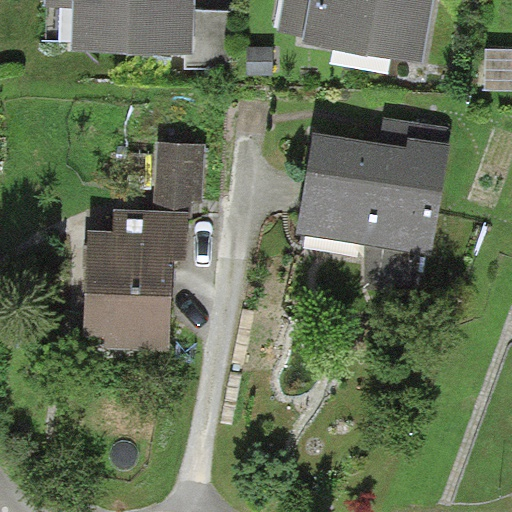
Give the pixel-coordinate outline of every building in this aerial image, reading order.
[(45,0),(45,9),(74,10),(72,53),(194,57),(195,0),(45,0)] [(425,66),(435,0),(283,0),(278,34),(304,38),(302,46),(425,66)] [(274,49),(249,50),(249,77),(274,76),(274,49)] [(511,51),(487,51),(485,92),(511,93),(511,51)] [(387,146),(314,134),(298,236),(434,257),(452,147),(409,140),(408,149),(387,146)] [(157,144),(154,213),(190,215),(193,215),(194,204),(203,204),(207,147),(157,144)] [(154,213),(115,211),(114,235),(89,234),(84,339),(106,340),(106,347),(170,350),(173,284),(174,265),(188,265),(190,215),(154,213)]
